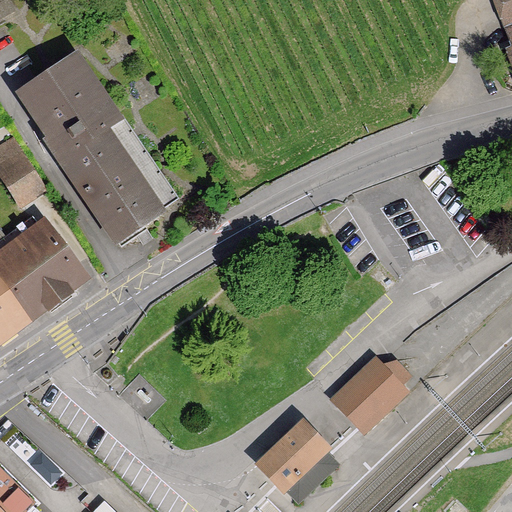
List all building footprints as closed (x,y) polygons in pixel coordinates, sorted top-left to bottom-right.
[(511,20),(503,24),(511,46),(511,20)] [(119,120),(76,58),(20,96),(49,139),(45,142),(59,162),(60,162),(116,244),(162,214),(160,211),(177,200),(122,118),(119,120)] [(25,160),(3,174),(19,201),(42,186),(25,160)] [(85,280),(43,225),(0,256),(0,277),(31,320),(85,280)] [(0,343),(31,320),(0,277),(0,343)] [(379,366),(338,405),(360,427),(401,389),(411,379),(396,362),(379,366)] [(302,425),(260,466),(284,490),(326,451),(302,425)] [(0,511),(25,511),(34,503),(0,469),(0,511)]
